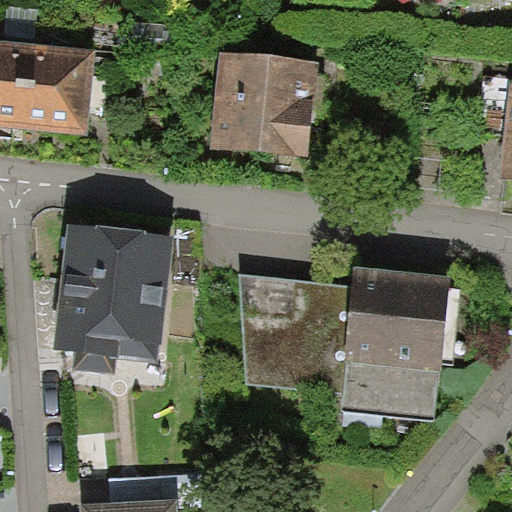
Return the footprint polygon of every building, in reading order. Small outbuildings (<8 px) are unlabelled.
[(0,129),(90,138),(98,63),(0,52),(0,129)] [(311,166),(319,69),(218,61),(210,157),(311,166)] [(511,102),(503,178),(511,179),(511,102)] [(159,367),(173,245),(69,233),(55,356),(75,358),(73,377),(119,383),(121,363),(159,367)] [(460,298),(241,280),(252,383),(344,391),(341,420),(438,428),(444,357),(455,358),(460,298)] [(180,478),(110,482),(111,509),(182,506),(180,478)]
